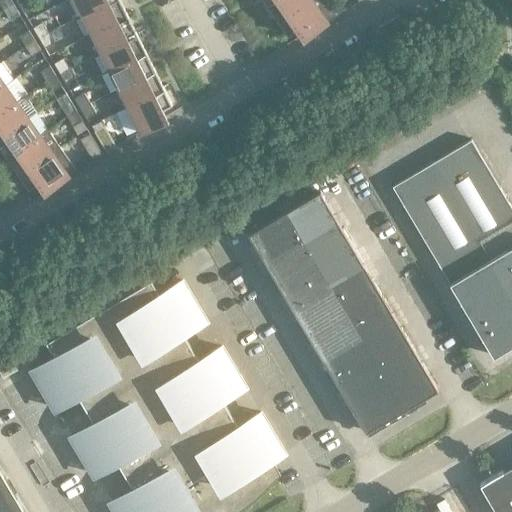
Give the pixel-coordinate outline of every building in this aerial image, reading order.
[(13,4),(10,0),(0,0),(0,3),(4,9),(13,4)] [(33,6),(29,0),(19,0),(17,1),(23,11),(33,6)] [(110,0),(76,0),(83,13),(110,0)] [(128,14),(120,0),(110,0),(83,13),(92,32),(128,14)] [(270,0),(266,4),(278,20),(306,0),(270,0)] [(336,14),(326,0),(306,0),(278,20),(287,34),(297,27),(301,34),(300,34),(301,35),(336,14)] [(19,14),(13,4),(4,9),(10,19),(19,14)] [(137,33),(128,14),(92,32),(101,50),(137,33)] [(406,26),(399,14),(377,27),(384,39),(406,26)] [(42,21),(32,27),(38,37),(48,31),(42,21)] [(34,39),(28,29),(19,35),(25,45),(34,39)] [(54,41),(48,31),(38,37),(44,46),(54,41)] [(146,51),(137,33),(101,50),(110,69),(146,51)] [(40,49),(34,39),(25,45),(31,55),(40,49)] [(155,69),(146,51),(110,69),(119,87),(155,69)] [(63,57),(53,62),(59,72),(69,67),(63,57)] [(55,75),(49,65),(40,70),(46,80),(55,75)] [(75,76),(69,67),(59,72),(65,82),(75,76)] [(164,88),(155,69),(119,87),(129,105),(164,88)] [(61,85),(55,75),(46,80),(52,90),(61,85)] [(0,112),(16,101),(4,84),(0,86),(0,112)] [(171,103),(164,88),(129,105),(141,130),(166,115),(165,114),(164,114),(161,108),(171,103)] [(84,92),(74,98),(80,107),(90,102),(84,92)] [(25,95),(16,101),(0,112),(0,136),(28,118),(37,112),(25,95)] [(76,110),(70,100),(61,106),(67,115),(76,110)] [(96,112),(90,102),(80,107),(86,117),(96,112)] [(82,120),(76,110),(67,115),(72,125),(82,120)] [(39,134),(28,118),(0,136),(0,147),(7,157),(39,134)] [(103,124),(94,130),(106,151),(116,145),(103,124)] [(46,130),(39,134),(7,157),(19,174),(58,147),(46,130)] [(102,153),(89,132),(80,138),(92,159),(102,153)] [(511,207),(470,138),(392,185),(492,355),(511,343),(511,207)] [(73,169),(58,147),(19,174),(28,188),(38,181),(42,187),(41,187),(42,189),(67,174),(73,169)] [(320,189),(283,210),(300,239),(336,217),(320,189)] [(300,239),(283,210),(247,232),(264,260),(300,239)] [(353,245),(336,217),(300,239),(317,267),(353,245)] [(317,267),(300,239),(264,260),(281,288),(317,267)] [(370,274),(353,245),(317,267),(334,295),(370,274)] [(334,295),(317,267),(281,288),(298,317),(334,295)] [(387,302),(370,274),(334,295),(351,324),(387,302)] [(237,425),(229,411),(222,398),(244,385),(232,365),(220,346),(198,359),(190,345),(182,332),(204,319),(193,299),(181,279),(159,292),(151,278),(98,310),(46,341),(54,355),(32,368),(44,388),(56,407),(78,394),(85,408),(93,421),(71,434),(83,454),(95,473),(117,460),(125,474),(132,487),(110,500),(117,511),(228,511),(234,508),(239,505),(247,499),(253,493),(259,489),(264,484),(269,478),(261,464),(283,451),(271,431),(259,412),(237,425)] [(351,324),(334,295),(298,317),(315,345),(351,324)] [(404,331),(387,302),(351,324),(367,352),(404,331)] [(367,352),(351,324),(315,345),(331,373),(367,352)] [(420,359),(404,331),(367,352),(384,380),(420,359)] [(384,380),(367,352),(331,373),(348,402),(384,380)] [(437,387),(420,359),(384,380),(401,409),(437,387)] [(401,409),(384,380),(348,402),(365,430),(401,409)] [(24,511),(0,470),(0,511),(24,511)] [(511,511),(511,473),(506,477),(502,470),(479,484),(496,511),(511,511)]
